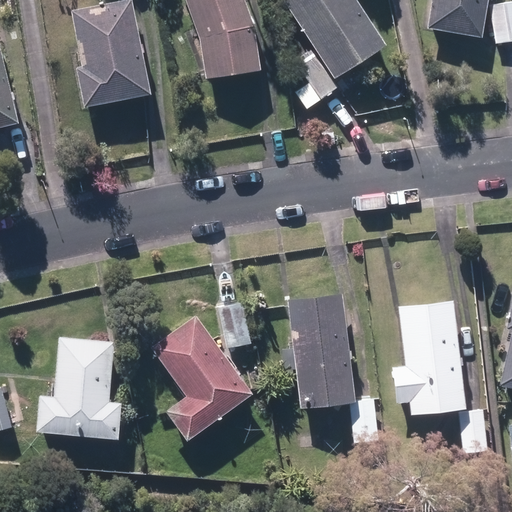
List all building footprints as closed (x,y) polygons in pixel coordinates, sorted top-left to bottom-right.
[(195,83),(250,78),(240,18),(234,0),(178,0),(192,45),(195,83)] [(288,61),(314,105),(330,95),(323,85),(376,53),(344,0),(272,0),(304,51),(288,61)] [(426,0),(421,36),(475,44),(481,0),(426,0)] [(142,101),(122,2),(66,14),(78,72),(69,74),(77,114),(142,101)] [(511,3),(485,8),(491,46),(511,42),(511,3)] [(0,140),(9,139),(5,123),(26,117),(0,24),(0,140)] [(357,399),(347,288),(293,292),(303,403),(357,399)] [(459,299),(400,304),(405,361),(395,362),(398,398),(467,392),(459,299)] [(200,308),(153,343),(191,394),(171,409),(194,440),(261,389),(200,308)] [(62,333),(58,390),(44,389),(41,426),(125,432),(127,397),(116,396),(120,337),(62,333)] [(4,382),(0,383),(0,427),(16,423),(4,382)] [(376,400),(351,403),(356,445),(382,441),(376,400)]
